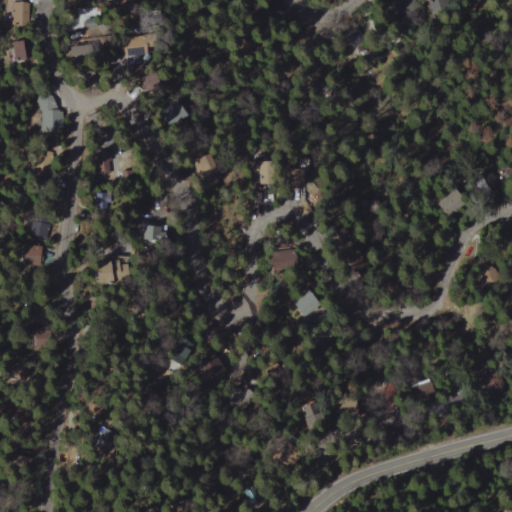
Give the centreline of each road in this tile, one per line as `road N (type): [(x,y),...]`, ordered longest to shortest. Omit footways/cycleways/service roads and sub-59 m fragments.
road 1 (residential): [(359,0),(328,13),(298,0),(42,9),(75,108),(76,143),(61,244),(73,339),(46,511)]
road 2 (residential): [(75,108),(120,101),(133,114),(166,167),(205,272),(239,310),(251,305),(256,221),(271,211),(289,212),(346,304),(368,319),(402,320),(442,295),(466,232),(511,213)]
road 3 (tertiary): [(309,511),(346,483),(511,433)]
